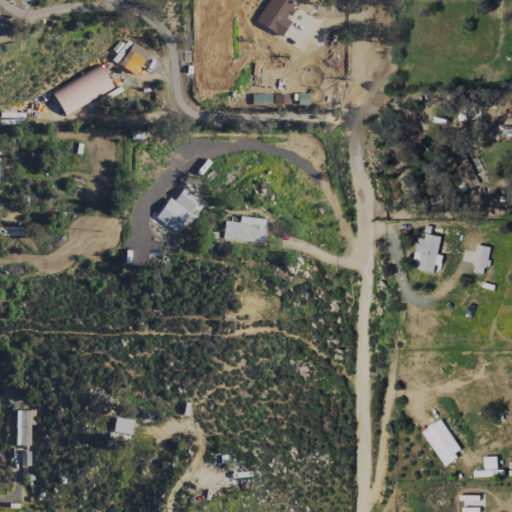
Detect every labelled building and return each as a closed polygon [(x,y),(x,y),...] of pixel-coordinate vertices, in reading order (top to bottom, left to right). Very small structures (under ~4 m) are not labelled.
[(285,19),(294,4),(286,0),(268,0),(255,21),(280,37),(289,22),(285,19)] [(118,65),(134,75),(147,52),(132,43),(118,65)] [(112,89),(99,66),(51,92),(64,116),(112,89)] [(252,105),(270,104),(270,94),(251,95),(252,105)] [(458,119),(473,119),(473,100),(458,101),(458,119)] [(463,189),(487,180),(479,158),(469,162),(466,154),(452,158),(463,189)] [(199,198),(183,187),(173,201),(189,212),(199,198)] [(239,222),(223,221),(222,240),(263,242),(264,219),(239,218),(239,222)] [(3,235),(21,235),(21,227),(3,228),(3,235)] [(442,237),(421,232),(415,259),(420,260),(418,268),(434,272),(442,237)] [(471,272),(484,275),(490,247),(477,244),(471,272)] [(30,411),(15,411),(15,446),(29,446),(30,411)] [(112,432),(130,435),(133,420),(114,417),(112,432)] [(444,464),(463,451),(440,419),(421,432),(444,464)]
